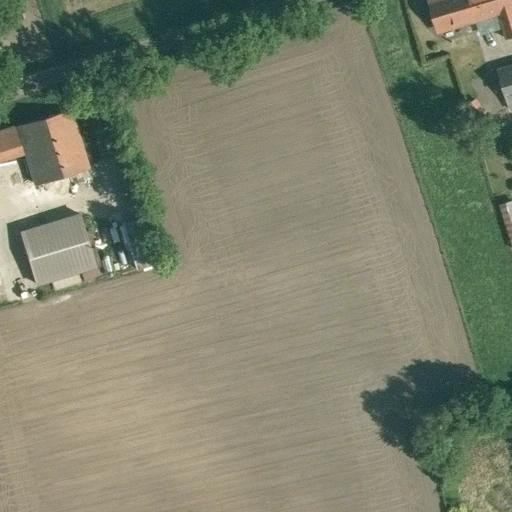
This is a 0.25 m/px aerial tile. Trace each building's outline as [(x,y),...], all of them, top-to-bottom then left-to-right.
[(471,0),(435,0),(432,1),(440,31),(478,20),(471,0)] [(511,0),(471,0),(478,20),(500,13),(507,39),(511,37),(511,0)] [(511,66),(499,71),(508,101),(511,100),(511,66)] [(489,117),(477,100),(470,105),(483,121),(489,117)] [(70,109),(18,125),(37,184),(88,168),(70,109)] [(16,126),(0,131),(0,149),(22,143),(16,126)] [(511,247),(511,205),(510,200),(497,204),(510,248),(511,247)] [(80,214),(21,232),(37,284),(96,266),(80,214)] [(115,222),(131,269),(153,262),(138,214),(115,222)]
